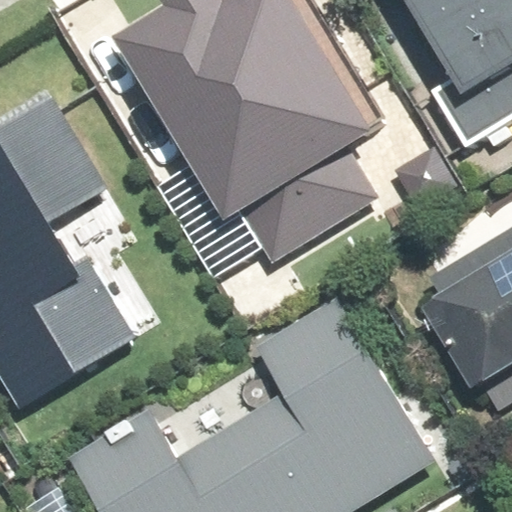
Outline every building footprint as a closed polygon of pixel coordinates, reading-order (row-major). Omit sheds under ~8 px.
[(112,38),(120,52),(220,219),(239,207),(271,261),(375,199),(349,156),(390,132),(310,0),(223,0),(220,2),(218,0),(162,0),(165,5),(112,38)] [(511,0),(414,0),(468,87),(453,96),(487,150),(511,134),(511,0)] [(0,110),(0,369),(17,399),(132,330),(87,253),(70,263),(46,223),(63,213),(110,185),(55,92),(6,121),(0,110)] [(511,222),(430,274),(439,288),(419,300),(484,401),(511,383),(511,222)] [(390,511),(470,460),(363,295),(281,348),(306,387),(200,458),(167,407),(89,458),(123,511),(390,511)]
